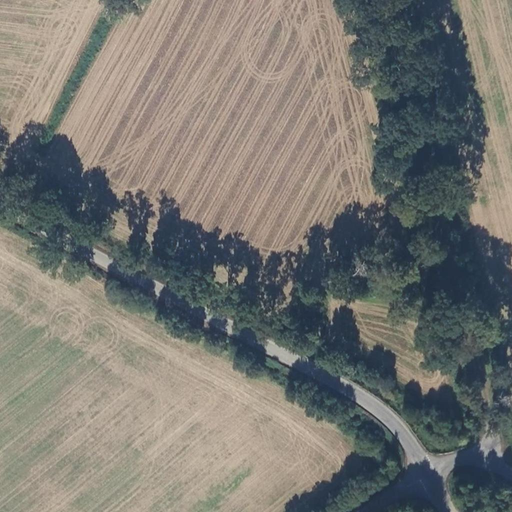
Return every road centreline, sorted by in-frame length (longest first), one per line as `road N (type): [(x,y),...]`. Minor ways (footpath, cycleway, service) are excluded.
road 1 (unclassified): [(0,206),(352,389),(399,425),(425,471)]
road 2 (track): [(485,457),(493,412),(385,0)]
